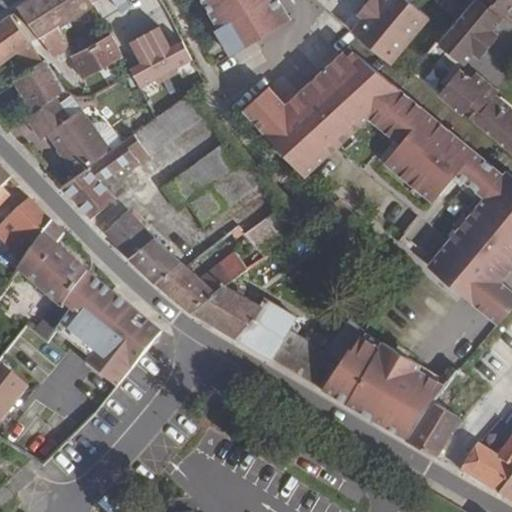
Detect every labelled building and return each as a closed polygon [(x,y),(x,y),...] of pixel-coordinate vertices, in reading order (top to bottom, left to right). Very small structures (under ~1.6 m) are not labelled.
[(94,4),(92,2),(91,0),(31,0),(18,8),(40,38),(59,25),(94,4)] [(202,0),(219,27),(216,29),(232,54),(291,18),(279,0),(202,0)] [(354,32),(391,64),(430,17),(409,0),(371,0),(360,13),(366,18),(354,32)] [(511,0),(472,0),(471,2),(456,21),(437,44),(463,65),(511,4),(511,0)] [(444,0),(440,5),(456,21),(471,2),(469,0),(444,0)] [(112,37),(122,56),(177,29),(171,17),(166,7),(112,37)] [(44,60),(31,43),(11,14),(0,21),(0,64),(14,55),(26,71),(12,81),(32,114),(55,98),(64,92),(65,91),(46,59),(44,60)] [(67,49),(70,47),(59,25),(40,38),(54,58),(67,49)] [(122,56),(112,37),(110,33),(71,56),(82,80),(122,56)] [(504,176),(350,47),(287,105),(270,87),(245,109),(306,176),(340,145),(373,116),(404,144),(388,162),(435,203),(459,176),(488,201),(451,243),(430,267),(497,327),(511,308),(511,291),(501,282),(511,268),(511,175),(508,172),(504,176)] [(511,117),(492,101),(481,92),(458,73),(457,72),(439,94),(440,95),(511,153),(511,117)] [(26,118),(32,114),(12,81),(0,89),(0,123),(7,131),(26,118)] [(481,92),(492,101),(499,93),(488,84),(481,92)] [(127,164),(131,170),(206,114),(188,94),(156,117),(111,151),(78,175),(77,176),(61,188),(90,218),(116,197),(124,189),(113,175),(127,164)] [(78,175),(111,151),(81,109),(69,118),(55,98),(32,114),(26,118),(42,139),(48,134),(78,175)] [(373,116),(340,145),(422,217),(401,241),(423,261),(428,255),(413,241),(429,223),(451,243),(488,201),(459,176),(435,203),(388,162),(404,144),(373,116)] [(226,209),(264,180),(229,140),(163,188),(179,210),(189,203),(204,225),(226,209)] [(0,188),(2,187),(11,178),(0,166),(0,188)] [(0,188),(0,204),(10,194),(2,187),(0,188)] [(0,227),(0,239),(23,263),(52,222),(31,198),(0,227)] [(327,210),(342,225),(354,213),(339,200),(337,201),(327,210)] [(245,234),(264,257),(301,229),(285,205),(245,234)] [(104,233),(128,258),(154,237),(128,209),(104,233)] [(23,263),(17,270),(19,271),(58,305),(62,308),(88,272),(57,244),(65,234),(52,222),(23,263)] [(128,258),(152,282),(180,260),(154,237),(128,258)] [(218,292),(226,286),(248,269),(235,253),(202,279),(218,292)] [(191,312),(218,292),(202,279),(186,266),(180,260),(152,282),(191,312)] [(148,322),(88,272),(62,308),(58,305),(51,314),(60,322),(54,330),(90,358),(86,363),(117,388),(161,335),(147,324),(148,322)] [(363,331),(351,319),(324,351),(289,331),(297,317),(265,298),(261,304),(226,286),(218,292),(191,312),(235,339),(272,359),(321,388),(348,349),(351,351),(361,335),(363,331)] [(60,322),(51,314),(36,333),(45,341),(54,330),(60,322)] [(363,331),(361,335),(377,345),(380,340),(363,330),(363,331)] [(321,388),(406,439),(418,417),(432,401),(443,389),(414,370),(418,365),(380,340),(377,345),(361,335),(351,351),(348,349),(321,388)] [(0,419),(28,385),(0,362),(0,419)] [(447,384),(418,365),(414,370),(443,389),(447,384)] [(432,401),(418,417),(406,439),(439,456),(461,418),(432,401)] [(489,450),(479,444),(462,469),(500,493),(511,478),(511,437),(498,456),(497,455),(505,442),(497,437),(489,450)] [(511,478),(500,493),(511,501),(511,478)]
